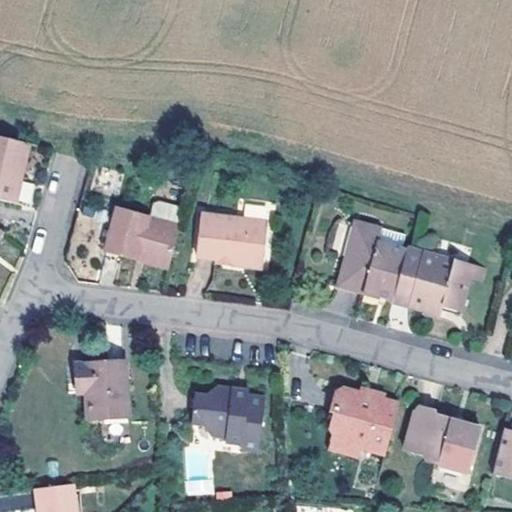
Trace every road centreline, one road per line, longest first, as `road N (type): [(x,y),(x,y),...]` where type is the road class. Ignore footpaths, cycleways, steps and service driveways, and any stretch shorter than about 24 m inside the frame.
road 1 (residential): [(24,298),(282,321),(511,379)]
road 2 (residential): [(24,298),(64,166)]
